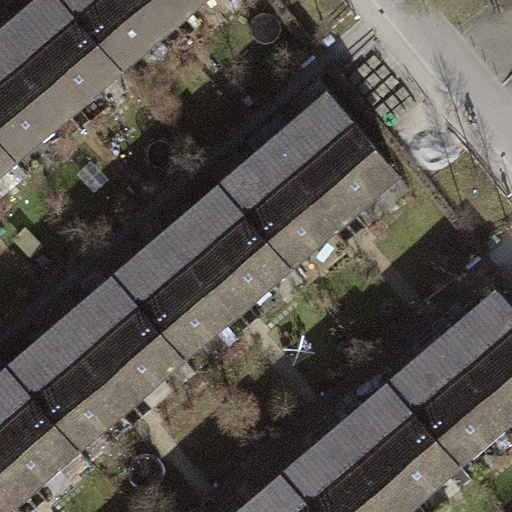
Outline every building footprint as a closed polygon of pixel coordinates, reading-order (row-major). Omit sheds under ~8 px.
[(69,0),(46,0),(6,34),(76,116),(130,70),(69,0)] [(163,0),(69,0),(130,70),(184,24),(163,0)] [(163,0),(184,24),(212,0),(163,0)] [(6,34),(0,39),(0,137),(21,163),(76,116),(6,34)] [(337,93),(283,139),(356,224),(410,177),(337,93)] [(0,137),(0,180),(21,163),(0,137)] [(283,139),(229,186),(302,270),(356,224),(283,139)] [(229,186),(174,232),(247,317),(302,270),(229,186)] [(174,232),(120,279),(193,363),(247,317),(174,232)] [(120,279),(65,325),(138,410),(193,363),(120,279)] [(511,304),(503,293),(449,340),(511,412),(511,304)] [(65,325),(11,372),(84,457),(138,410),(65,325)] [(511,412),(449,340),(395,386),(468,471),(511,432),(511,412)] [(11,372),(0,381),(0,468),(30,503),(84,457),(11,372)] [(395,386),(341,433),(409,511),(420,511),(468,471),(395,386)] [(409,511),(341,433),(287,480),(314,511),(409,511)] [(0,468),(0,511),(18,511),(30,503),(0,468)] [(314,511),(287,480),(249,511),(314,511)]
